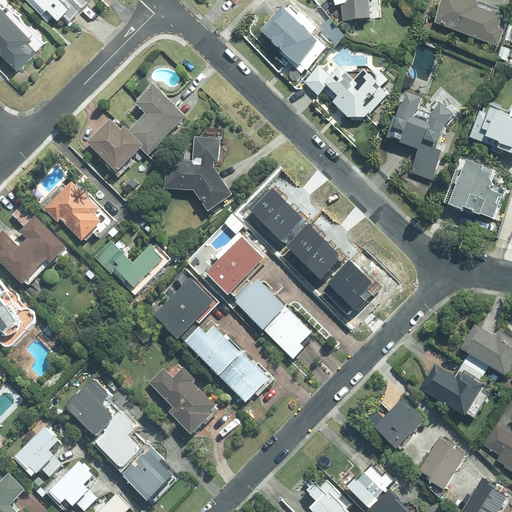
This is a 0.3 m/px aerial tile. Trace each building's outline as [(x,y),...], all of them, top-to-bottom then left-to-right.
[(9,8),(0,0),(0,45),(23,69),(52,42),(42,32),(40,34),(12,5),(9,8)] [(29,0),(50,22),(59,14),(69,24),(93,1),(92,0),(29,0)] [(333,0),(342,27),(386,13),(382,0),(333,0)] [(500,48),(506,31),(502,30),(506,18),(482,9),(483,7),(465,0),(447,0),(438,24),(500,48)] [(295,4),(266,30),(305,75),(334,49),(295,4)] [(508,62),(511,52),(511,50),(504,48),(500,59),(508,62)] [(354,127),(396,86),(374,64),(358,79),(347,68),(337,78),(325,66),(304,87),(316,100),(322,94),(354,127)] [(190,119),(158,86),(139,105),(149,114),(132,131),(130,128),(128,130),(118,121),(116,122),(115,121),(92,144),(106,159),(103,161),(121,179),(136,164),(135,162),(149,148),(155,153),(190,119)] [(427,102),(407,93),(388,139),(424,154),(415,176),(436,185),(468,111),(442,100),(434,120),(422,115),(427,102)] [(511,152),(511,109),(489,101),(475,139),(511,152)] [(198,193),(213,214),(238,197),(218,169),(220,148),(203,146),(201,163),(170,161),(167,190),(198,193)] [(504,170),(471,158),(454,203),(498,220),(509,190),(498,186),(504,170)] [(74,183),(47,210),(62,224),(64,222),(87,244),(107,224),(99,216),(104,211),(92,199),(95,196),(89,191),(86,194),(74,183)] [(351,265),(351,256),(335,242),(334,244),(327,237),(330,233),(322,226),(318,229),(310,222),(314,218),(290,197),(275,213),(273,211),(261,224),(309,271),(312,269),(323,279),(320,281),(334,294),(338,290),(345,296),(353,288),(353,287),(354,287),(354,286),(354,285),(354,284),(354,283),(354,282),(353,282),(353,281),(353,280),(352,280),(344,273),(351,265)] [(5,232),(0,236),(0,259),(28,287),(30,285),(32,287),(55,265),(57,266),(73,250),(40,218),(25,234),(32,241),(23,250),(5,232)] [(246,237),(212,274),(236,295),(270,259),(246,237)] [(97,258),(139,298),(175,260),(159,246),(157,248),(156,247),(138,265),(113,242),(97,258)] [(158,317),(183,341),(219,304),(194,280),(158,317)] [(316,335),(264,282),(241,305),(297,362),(308,351),(304,346),(316,335)] [(0,286),(0,326),(9,338),(13,339),(19,336),(24,332),(26,328),(5,299),(8,296),(0,286)] [(154,337),(143,324),(134,332),(146,345),(154,337)] [(510,376),(511,372),(511,333),(503,328),(498,336),(479,325),(464,349),(510,376)] [(188,343),(251,404),(274,381),(245,354),(247,352),(234,340),(233,342),(217,327),(209,335),(202,328),(188,343)] [(438,365),(424,389),(469,417),(471,414),(478,418),(493,393),(488,390),(491,385),(483,380),(491,367),(470,354),(457,376),(438,365)] [(174,414),(197,437),(217,418),(215,415),(222,408),(198,384),(199,382),(186,369),(176,379),(166,369),(152,384),(178,410),(174,414)] [(99,381),(72,408),(103,440),(99,444),(124,469),(122,472),(152,503),(180,475),(167,462),(168,461),(152,446),(139,433),(140,432),(139,430),(141,429),(139,427),(140,426),(126,413),(122,417),(109,404),(116,397),(99,381)] [(378,427),(401,450),(430,421),(406,398),(378,427)] [(511,432),(497,424),(484,445),(491,449),(489,453),(498,459),(497,462),(511,470),(511,432)] [(48,428),(18,460),(37,479),(41,475),(42,477),(46,472),(53,479),(66,465),(59,459),(60,458),(55,453),(64,443),(48,428)] [(443,437),(423,471),(435,478),(433,481),(448,490),(469,456),(457,449),(459,446),(443,437)] [(81,506),(87,511),(99,500),(93,494),(95,492),(90,487),(99,478),(94,473),(95,471),(85,461),(52,494),(65,507),(71,501),(78,509),(81,506)] [(373,511),(414,511),(402,500),(404,498),(395,490),(402,482),(391,471),(389,473),(380,463),(378,465),(376,464),(368,472),(369,473),(363,479),(360,476),(350,486),(373,509),(371,510),(373,511)] [(30,492),(13,475),(0,487),(0,511),(25,511),(24,510),(21,511),(19,511),(15,507),(30,492)] [(470,505),(465,511),(506,511),(511,503),(511,491),(507,489),(507,488),(501,484),(500,486),(486,478),(475,497),(469,494),(464,502),(470,505)] [(316,511),(314,511),(351,511),(349,509),(354,505),(328,480),(322,486),(318,482),(310,491),(314,495),(313,496),(320,502),(313,509),(316,511)] [(120,495),(103,511),(133,511),(136,510),(120,495)]
